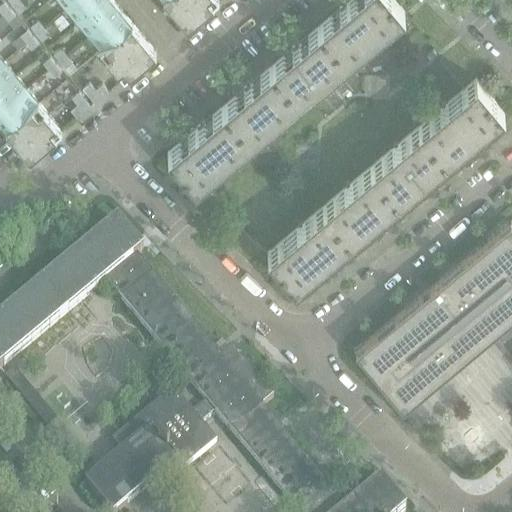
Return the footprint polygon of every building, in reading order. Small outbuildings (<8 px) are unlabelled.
[(26,6),(20,0),(18,0),(13,5),(19,12),(26,6)] [(58,0),(65,8),(75,0),(58,0)] [(77,22),(103,0),(75,0),(65,8),(77,22)] [(89,36),(121,9),(113,0),(103,0),(77,22),(89,36)] [(165,0),(175,11),(188,0),(165,0)] [(186,25),(216,0),(188,0),(175,11),(186,25)] [(373,37),(404,11),(394,0),(349,0),(319,25),(346,59),(369,40),(373,37)] [(9,8),(3,1),(0,3),(0,11),(2,14),(9,8)] [(15,15),(9,8),(2,14),(8,21),(15,15)] [(100,50),(133,23),(121,9),(89,36),(100,50)] [(43,26),(37,19),(30,25),(36,32),(43,26)] [(112,64),(144,37),(133,23),(100,50),(112,64)] [(299,98),(346,59),(319,25),(271,65),(299,98)] [(49,34),(43,26),(36,32),(42,39),(49,34)] [(32,36),(26,28),(19,34),(25,41),(32,36)] [(38,43),(32,36),(25,41),(31,48),(38,43)] [(123,78),(156,51),(144,37),(112,64),(123,78)] [(66,54),(60,47),(53,53),(59,60),(66,54)] [(72,61),(66,54),(59,60),(65,67),(72,61)] [(55,63),(49,56),(42,62),(48,69),(55,63)] [(0,86),(15,74),(3,60),(0,62),(0,86)] [(61,70),(55,63),(48,69),(54,76),(61,70)] [(251,139),(299,98),(271,65),(250,83),(223,106),(251,139)] [(0,109),(27,88),(15,74),(0,86),(0,109)] [(443,162),(504,112),(476,78),(463,89),(416,129),(443,162)] [(94,102),(108,90),(102,82),(95,88),(89,81),(82,87),(94,102)] [(0,121),(6,129),(38,102),(27,88),(0,109),(0,121)] [(90,105),(78,90),(71,96),(77,103),(70,109),(76,116),(90,105)] [(18,143),(50,116),(38,102),(6,129),(18,143)] [(195,186),(251,139),(223,106),(167,152),(195,186)] [(29,157),(61,130),(50,116),(18,143),(29,157)] [(421,181),(443,162),(416,129),(370,166),(398,200),(421,181)] [(352,238),(398,200),(370,166),(324,205),(352,238)] [(295,286),(352,238),(324,205),(267,252),(295,286)] [(214,349),(136,256),(143,251),(117,220),(0,317),(0,369),(94,292),(106,282),(206,402),(215,413),(297,511),(404,511),(406,511),(381,480),(352,504),(351,503),(346,508),(276,424),(262,407),(273,397),(232,347),(220,357),(214,349)] [(511,222),(510,220),(355,349),(403,406),(494,331),(511,352),(511,222)] [(216,443),(201,425),(211,416),(215,413),(206,402),(192,414),(173,391),(112,441),(122,453),(85,484),(108,511),(118,511),(149,486),(161,476),(167,483),(216,443)] [(93,465),(64,430),(55,437),(84,472),(93,465)]
